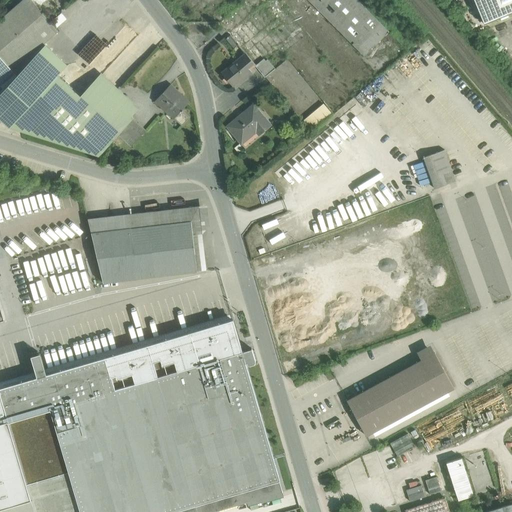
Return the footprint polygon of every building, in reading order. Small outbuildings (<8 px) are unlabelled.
[(22,0),(13,8),(10,4),(0,12),(4,16),(0,19),(0,55),(13,70),(58,30),(38,7),(32,0),(22,0)] [(388,31),(356,0),(306,0),(364,56),(388,31)] [(511,0),(489,0),(494,12),(511,4),(511,0)] [(485,6),(469,12),(473,23),(490,16),(485,6)] [(127,26),(77,79),(72,74),(65,82),(80,96),(93,81),(136,35),(127,26)] [(45,45),(17,75),(19,78),(0,94),(0,117),(10,127),(67,65),(45,45)] [(0,93),(17,75),(13,70),(0,55),(0,93)] [(248,56),(240,63),(238,60),(222,73),(232,86),(248,72),(256,65),(248,56)] [(264,59),(256,66),(265,77),(275,69),(268,59),(266,61),(264,59)] [(275,69),(265,77),(270,83),(280,75),(275,69)] [(17,75),(0,93),(0,94),(19,78),(17,75)] [(65,82),(20,131),(97,154),(99,155),(118,134),(133,118),(93,81),(80,96),(65,82)] [(177,91),(170,84),(155,100),(168,112),(170,110),(176,116),(181,110),(188,103),(176,92),(177,91)] [(254,105),(228,126),(243,144),(257,131),(260,135),(271,125),(254,105)] [(189,117),(181,110),(176,116),(174,118),(182,125),(189,117)] [(133,118),(118,134),(131,146),(146,129),(133,118)] [(455,181),(444,149),(424,157),(435,188),(455,181)] [(498,212),(503,211),(500,201),(494,202),(493,197),(499,196),(496,185),(487,187),(493,206),(496,205),(498,212)] [(154,225),(153,211),(88,218),(103,282),(197,271),(195,256),(191,220),(154,225)] [(285,281),(299,319),(314,313),(317,323),(404,292),(387,244),(285,281)] [(195,256),(197,271),(207,270),(205,255),(195,256)] [(232,320),(233,320),(231,313),(44,368),(43,370),(44,372),(47,374),(232,320),(232,319),(232,320)] [(0,511),(211,511),(282,491),(279,479),(273,458),(245,362),(247,362),(247,363),(249,364),(254,363),(255,361),(252,347),(251,347),(243,350),(242,351),(233,320),(232,320),(232,319),(232,320),(47,374),(44,372),(43,370),(44,368),(41,356),(39,355),(33,357),(32,359),(36,370),(35,372),(36,377),(0,387),(0,511)] [(435,353),(347,400),(366,435),(454,388),(435,353)] [(408,432),(390,442),(397,455),(415,445),(408,432)] [(445,461),(457,500),(473,495),(462,456),(445,461)] [(430,493),(441,489),(437,475),(425,479),(430,493)] [(422,484),(406,489),(410,500),(425,495),(422,484)] [(449,511),(445,497),(405,510),(405,511),(449,511)] [(511,511),(511,502),(484,510),(485,511),(511,511)]
